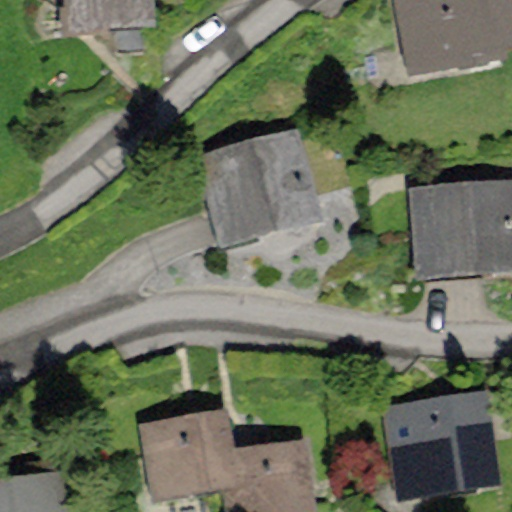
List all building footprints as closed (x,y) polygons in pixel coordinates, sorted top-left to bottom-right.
[(61,0),(62,41),(146,39),(145,0),(61,0)] [(511,0),(445,0),(396,9),(411,86),(511,66),(511,0)] [(324,230),(299,140),(199,168),(224,257),(324,230)] [(511,282),(511,188),(407,195),(413,289),(511,282)] [(492,401),(387,416),(401,509),(506,494),(492,401)] [(219,420),(141,433),(154,510),(232,497),(225,459),(219,420)] [(315,511),(306,447),(225,459),(232,497),(233,511),(315,511)] [(64,511),(60,478),(0,485),(0,511),(64,511)]
